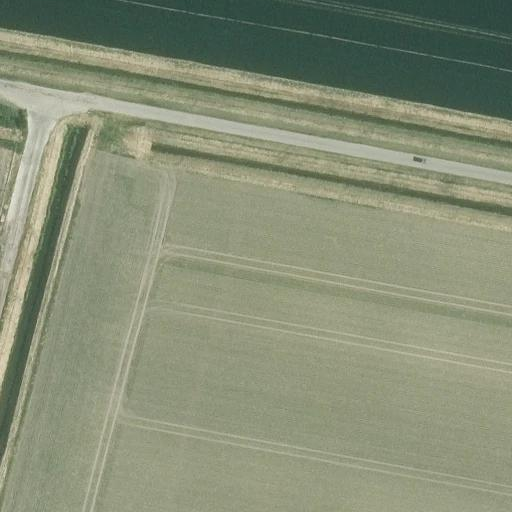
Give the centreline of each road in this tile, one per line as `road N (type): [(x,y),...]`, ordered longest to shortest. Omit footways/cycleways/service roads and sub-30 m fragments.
road 1 (unclassified): [(511,179),(0,85)]
road 2 (track): [(0,292),(47,94)]
